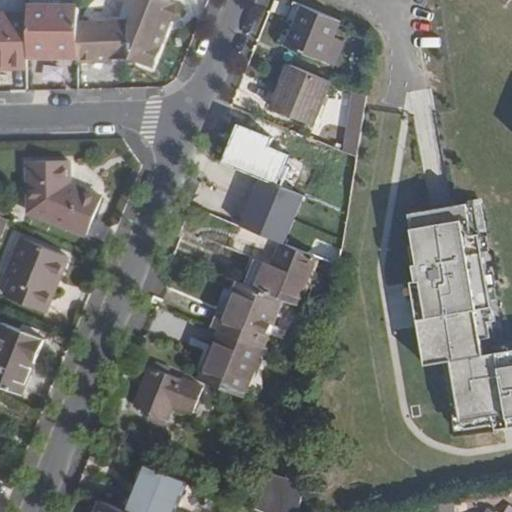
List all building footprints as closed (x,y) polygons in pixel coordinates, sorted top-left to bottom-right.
[(129,23),(80,23),(79,60),(129,59),(153,68),(178,4),(169,0),(124,0),(137,5),(129,23)] [(29,7),(28,14),(28,56),(28,70),(79,70),(79,60),(80,23),(80,6),(29,7)] [(286,45),(324,62),(340,22),(301,6),(286,45)] [(0,13),(0,70),(28,71),(28,70),(28,56),(28,14),(0,13)] [(272,109),(313,125),(331,82),(290,64),(272,109)] [(257,176),(271,139),(238,126),(223,162),(257,176)] [(345,172),(340,188),(351,192),(357,157),(291,131),(284,148),(334,169),(335,168),(345,172)] [(71,186),(70,161),(30,162),(30,211),(88,235),(103,198),(71,186)] [(321,225),(335,192),(302,178),(287,211),(321,225)] [(468,205),(409,215),(414,245),(410,246),(416,281),(410,282),(425,366),(451,361),(462,422),(493,416),(496,431),(511,428),(511,350),(484,355),(479,324),(496,321),(480,234),(473,236),(468,205)] [(0,237),(2,238),(10,219),(0,215),(0,237)] [(46,313),(68,257),(24,238),(8,275),(14,277),(7,296),(46,313)] [(273,265),(256,258),(245,284),(284,299),(299,305),(318,256),(283,241),(273,265)] [(245,284),(240,281),(219,330),(264,347),(284,299),(245,284)] [(0,384),(23,394),(45,340),(5,323),(0,335),(0,364),(4,366),(0,375),(0,384)] [(264,347),(219,330),(200,379),(244,396),(264,347)] [(194,413),(204,386),(151,366),(135,406),(168,419),(175,405),(194,413)] [(301,397),(297,411),(314,418),(317,402),(301,397)] [(175,511),(187,481),(142,464),(136,480),(140,483),(129,511),(175,511)] [(287,479),(271,474),(257,508),(267,511),(298,511),(306,468),(292,464),(287,479)] [(129,511),(140,483),(136,480),(124,511),(125,511),(129,511)] [(452,511),(452,501),(439,502),(439,511),(452,511)] [(96,511),(125,511),(124,511),(100,502),(96,511)]
